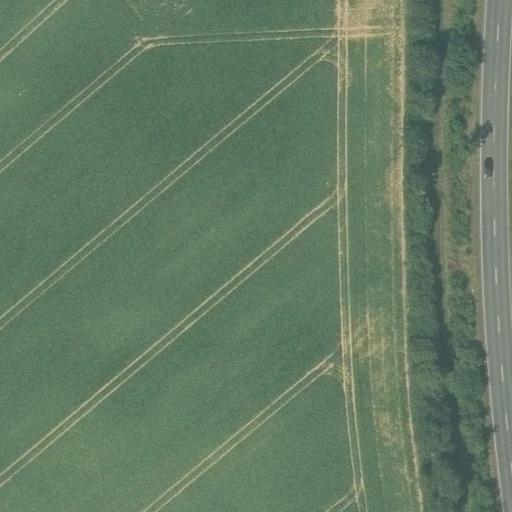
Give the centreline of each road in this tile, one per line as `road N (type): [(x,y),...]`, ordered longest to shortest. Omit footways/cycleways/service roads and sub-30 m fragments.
road 1 (track): [(441,0),(445,290),(463,511)]
road 2 (secondary): [(511,455),(497,265),(501,0)]
